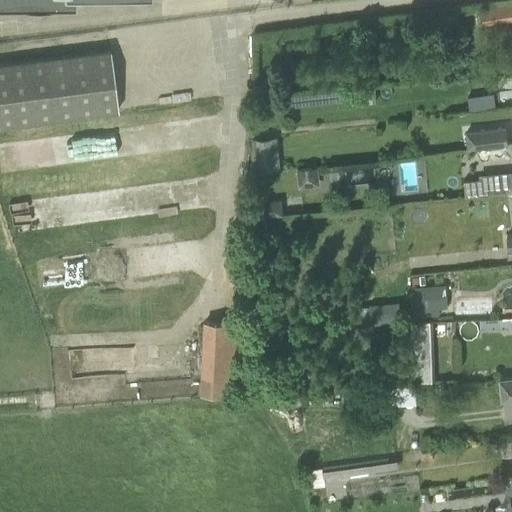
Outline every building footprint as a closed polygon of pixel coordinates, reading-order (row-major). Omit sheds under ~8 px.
[(511,4),(481,9),(484,23),(511,19),(511,4)] [(110,49),(0,62),(0,125),(118,111),(110,49)] [(376,102),(375,88),(351,90),(352,104),(376,102)] [(499,93),(472,96),(473,110),(500,107),(499,93)] [(506,127),(466,131),(468,147),(508,143),(506,127)] [(281,170),(277,137),(252,140),(250,174),(281,170)] [(19,167),(73,159),(70,139),(16,146),(19,167)] [(395,188),(414,188),(414,163),(394,164),(395,188)] [(313,181),(312,167),(297,168),(298,183),(313,181)] [(492,194),(491,178),(464,180),(466,197),(492,194)] [(390,216),(391,233),(416,231),(415,215),(390,216)] [(421,284),(422,314),(452,313),(451,283),(421,284)] [(200,394),(234,396),(237,323),(204,321),(200,394)] [(391,387),(374,388),(375,406),(392,405),(391,387)] [(349,405),(369,404),(369,391),(365,392),(365,390),(348,391),(348,394),(342,394),(343,404),(349,404),(349,405)] [(398,458),(312,469),(314,486),(325,485),(324,479),(399,468),(398,458)]
